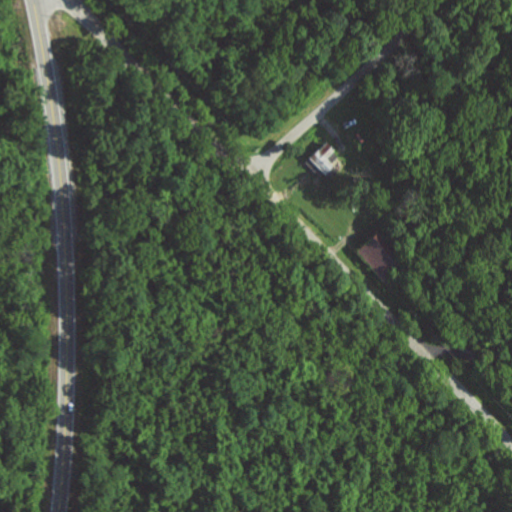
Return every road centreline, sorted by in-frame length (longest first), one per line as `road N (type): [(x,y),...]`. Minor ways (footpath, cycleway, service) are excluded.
road 1 (tertiary): [(511,444),(66,0)]
road 2 (primary): [(57,511),(65,241),(35,0)]
road 3 (residential): [(248,176),(441,0)]
